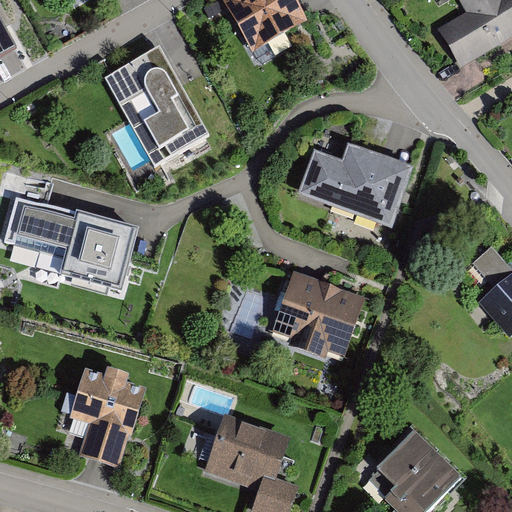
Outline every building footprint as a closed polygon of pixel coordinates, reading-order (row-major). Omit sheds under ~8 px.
[(0,0),(0,57),(25,44),(1,0),(0,0)] [(323,29),(306,0),(257,0),(231,15),(259,65),(323,29)] [(511,40),(511,0),(472,0),(432,26),(462,73),(511,40)] [(116,76),(167,166),(223,135),(172,45),(116,76)] [(389,227),(408,170),(340,147),(335,161),(308,152),(293,195),(389,227)] [(0,219),(0,260),(127,297),(145,232),(8,193),(0,219)] [(511,270),(491,246),(472,262),(492,285),(481,295),(511,331),(511,270)] [(274,342),(347,367),(366,313),(293,288),(274,342)] [(154,393),(87,369),(66,428),(92,437),(86,452),(128,466),(154,393)] [(249,511),(286,511),(295,489),(275,482),(291,439),(221,414),(200,474),(256,494),(249,511)] [(425,511),(456,482),(406,430),(361,474),(397,511),(425,511)]
